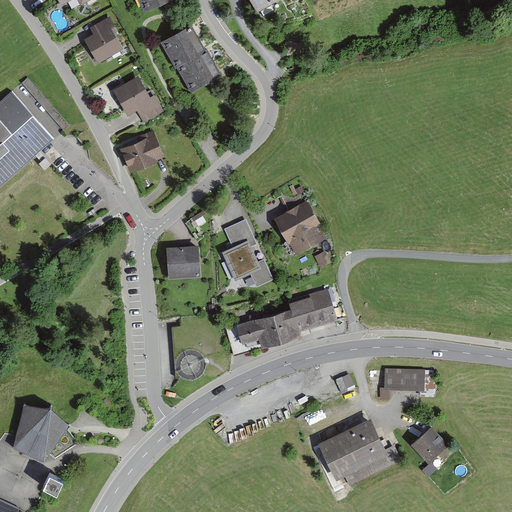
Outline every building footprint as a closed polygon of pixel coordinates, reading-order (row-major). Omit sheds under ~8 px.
[(142,0),(146,8),(159,3),(164,0),(142,0)] [(251,0),(256,9),(257,8),(262,16),(272,10),(268,2),(271,0),(251,0)] [(97,33),(87,39),(99,59),(118,48),(107,28),(111,26),(107,19),(93,27),(97,33)] [(179,65),(193,88),(205,81),(217,74),(215,70),(203,50),(202,51),(199,46),(189,27),(177,34),(164,41),(178,65),(179,65)] [(285,43),(285,49),(301,48),(300,41),(285,43)] [(141,112),(156,104),(152,97),(147,99),(136,79),(117,90),(128,111),(138,106),(141,112)] [(0,183),(33,154),(38,150),(51,139),(52,139),(38,123),(34,118),(29,122),(24,116),(28,112),(24,107),(10,91),(10,92),(0,101),(0,183)] [(160,152),(151,131),(141,136),(142,139),(121,148),(130,170),(155,159),(154,159),(153,155),(160,152)] [(83,145),(83,144),(88,140),(81,133),(77,136),(76,137),(83,145)] [(285,214),(284,215),(277,219),(279,222),(288,240),(294,237),(299,246),(302,247),(303,246),(306,247),(312,244),(312,241),(314,240),(315,237),(319,235),(314,226),(316,225),(313,218),(314,215),(311,211),(308,210),(305,204),(296,208),(293,207),(290,209),(289,213),(285,214)] [(252,240),(244,221),(225,229),(234,248),(232,249),(224,252),(236,276),(249,270),(256,284),(270,278),(263,263),(256,266),(247,247),(246,243),(252,240)] [(195,247),(177,248),(167,249),(168,271),(182,270),(182,276),(197,275),(195,247)] [(317,261),(320,265),(326,261),(324,257),(317,261)] [(327,293),(326,289),(287,301),(289,309),(290,309),(297,330),(309,326),(335,318),(343,316),(339,303),(334,305),(330,292),(327,293)] [(242,342),(244,351),(245,351),(261,346),(261,343),(298,333),(297,330),(290,309),(289,309),(259,318),(257,313),(249,315),(249,317),(250,320),(236,324),(241,342),(242,342)] [(172,322),(155,324),(160,386),(175,376),(172,322)] [(385,369),(384,386),(421,387),(422,370),(385,369)] [(334,379),(340,393),(347,390),(341,376),(334,379)] [(53,458),(75,444),(77,442),(71,435),(69,437),(62,428),(64,425),(68,425),(68,424),(64,424),(48,408),(50,404),(49,404),(47,408),(25,406),(23,403),(22,403),(22,404),(23,407),(16,436),(15,442),(11,446),(11,447),(12,447),(15,444),(24,449),(22,452),(31,456),(32,453),(41,457),(41,461),(42,461),(42,460),(43,455),(46,452),(50,456),(53,458)] [(343,470),(349,482),(398,458),(392,446),(382,451),(369,422),(322,445),(335,474),(343,470)] [(430,428),(418,438),(413,443),(426,459),(435,452),(444,444),(430,428)] [(15,511),(16,511),(17,508),(0,499),(0,511),(15,511)]
